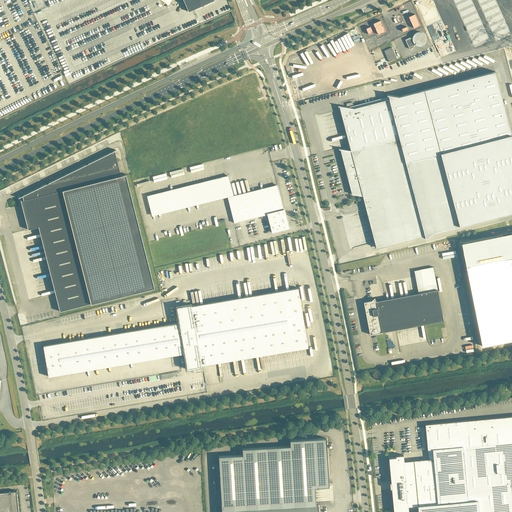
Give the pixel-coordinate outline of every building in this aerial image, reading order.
[(183,0),(186,0),(188,3),(185,4),(189,12),(215,0),(214,0),(183,0)] [(420,26),(415,14),(409,17),(414,28),(420,26)] [(385,31),(380,20),(373,24),(378,35),(385,31)] [(425,44),(427,39),(425,33),(419,31),(414,34),(412,38),(411,39),(410,38),(405,40),(407,44),(408,46),(409,49),(414,47),(414,46),(415,45),(420,47),(425,44)] [(397,59),(392,48),(384,51),(389,62),(397,59)] [(511,212),(511,136),(495,72),(446,84),(399,97),(387,95),(389,96),(389,99),(387,100),(354,108),(347,107),(338,106),(338,107),(340,107),(351,150),(339,149),(340,149),(352,195),(363,196),(376,248),(425,235),(426,239),(434,233),(460,226),(511,212)] [(154,288),(126,174),(121,176),(117,162),(115,151),(116,150),(113,152),(111,153),(88,164),(86,165),(49,183),(46,185),(46,184),(23,196),(22,194),(24,200),(21,201),(21,200),(22,204),(28,230),(39,227),(56,294),(60,312),(154,288)] [(234,197),(229,177),(147,197),(152,215),(227,196),(234,223),(269,215),(272,227),(270,227),(272,233),(290,228),(288,223),(287,223),(278,186),(234,197)] [(511,232),(461,243),(482,346),(511,340),(511,232)] [(444,321),(438,290),(437,290),(436,284),(433,267),(420,270),(414,271),(418,293),(385,299),(376,301),(376,300),(375,300),(375,298),(371,301),(364,302),(370,335),(382,333),(396,330),(424,324),(425,324),(443,321),(444,321)] [(308,348),(298,288),(192,306),(191,305),(183,306),(177,307),(179,323),(43,346),(49,377),(178,355),(185,354),(187,370),(202,367),(202,366),(217,363),(308,348)] [(511,511),(511,416),(425,424),(428,450),(429,450),(430,459),(404,462),(403,455),(396,456),(396,457),(389,458),(391,483),(390,483),(390,482),(390,486),(390,489),(391,489),(391,488),(392,488),(393,511),(408,511),(408,507),(418,506),(418,511),(511,511)] [(318,511),(318,505),(316,505),(304,506),(304,504),(304,503),(303,488),(315,488),(329,487),(329,486),(326,438),(290,440),(290,446),(243,449),(243,455),(219,457),(222,511),(318,511)] [(88,485),(86,485),(87,511),(199,511),(197,469),(110,474),(110,475),(87,476),(88,485)] [(18,511),(17,491),(10,492),(11,492),(11,494),(10,494),(9,492),(0,492),(0,511),(18,511)]
